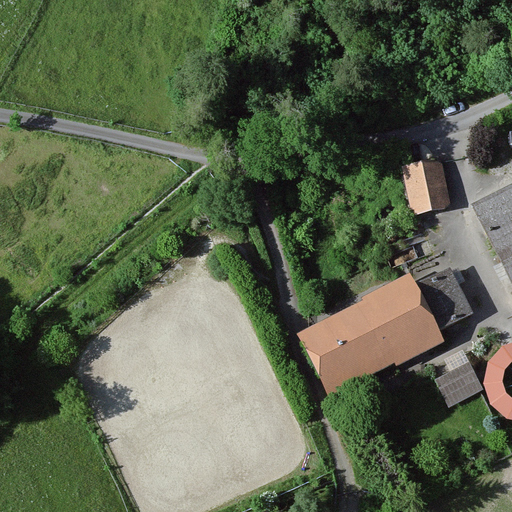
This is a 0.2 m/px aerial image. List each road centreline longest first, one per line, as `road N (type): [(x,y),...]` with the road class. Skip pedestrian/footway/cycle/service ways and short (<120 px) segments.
road 1 (track): [(511,96),(398,137),(215,155)]
road 2 (residential): [(215,155),(0,114)]
